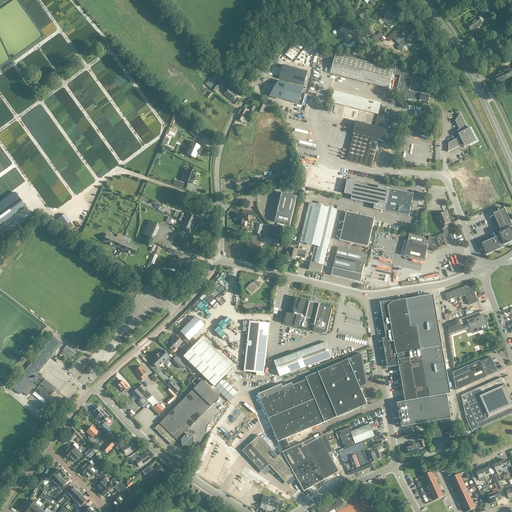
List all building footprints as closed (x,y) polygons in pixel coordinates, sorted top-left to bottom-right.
[(489,11),(484,4),(479,8),(484,15),(489,11)] [(389,7),(387,9),(385,6),(373,17),(376,19),(379,16),(388,26),(394,20),(391,17),(395,13),(389,7)] [(471,31),(477,27),(477,28),(481,26),(480,25),(483,23),(485,21),(481,16),(479,17),(478,17),(474,20),(473,18),(469,21),(470,23),(467,25),(471,31)] [(352,37),(348,32),(348,31),(343,24),(337,29),(347,41),(346,42),(348,45),(349,45),(354,41),(354,40),(352,37)] [(365,27),(371,36),(375,34),(369,25),(365,27)] [(400,50),(402,48),(403,48),(409,42),(406,39),(409,35),(404,29),(402,31),(399,28),(388,39),(390,41),(393,38),(397,42),(395,45),(400,50)] [(373,38),(377,42),(384,35),(381,32),(377,36),(376,35),(373,38)] [(300,51),(293,45),(285,55),(293,60),(300,51)] [(305,48),(293,63),(294,63),(301,65),(311,68),(316,52),(305,49),(305,48)] [(351,58),(351,55),(344,53),(343,56),(336,54),(331,74),(389,89),(395,69),(351,58)] [(279,79),(304,86),(308,72),(283,65),(279,79)] [(421,93),(410,91),(409,91),(412,79),(408,78),(407,69),(396,66),(394,74),(402,76),(401,80),(400,79),(397,89),(400,90),(399,93),(403,94),(402,99),(409,101),(409,100),(420,102),(419,102),(420,102),(420,101),(428,102),(428,103),(430,96),(428,95),(429,95),(429,93),(427,93),(425,93),(423,93),(423,94),(421,94),(421,93)] [(511,77),(510,73),(511,72),(511,71),(510,67),(503,70),(504,73),(496,77),(498,83),(502,81),(503,84),(507,81),(506,79),(511,77)] [(421,79),(423,73),(414,71),(412,77),(421,79)] [(216,92),(223,83),(215,76),(208,86),(216,92)] [(277,81),(272,97),(299,104),(303,88),(277,81)] [(224,95),(234,102),(239,95),(230,88),(224,95)] [(334,91),(331,102),(378,114),(375,126),(356,122),(353,134),(354,134),(347,161),(372,167),(379,140),(384,142),(387,130),(380,128),(386,107),(380,106),(381,103),(334,91)] [(258,111),(262,113),(266,105),(262,103),(258,111)] [(249,110),(244,108),(237,120),(243,123),(249,110)] [(460,114),(455,121),(460,129),(457,131),(459,135),(457,137),(458,138),(449,143),(449,151),(448,152),(464,144),(465,146),(465,147),(476,142),(470,128),(468,129),(460,114)] [(194,127),(190,132),(196,137),(200,132),(194,127)] [(286,161),(281,131),(245,137),(239,153),(236,169),(286,161)] [(195,158),(197,153),(198,154),(200,151),(199,151),(200,147),(190,143),(187,150),(188,151),(186,156),(192,158),(192,157),(195,158)] [(485,162),(468,169),(476,187),(485,183),(480,173),(488,170),(488,169),(485,162)] [(193,181),(195,176),(194,176),(196,172),(188,170),(184,181),(192,184),(193,181)] [(248,186),(249,186),(247,178),(236,181),(237,187),(247,184),(248,186)] [(345,194),(353,195),(352,200),(375,205),(374,209),(409,216),(411,207),(413,207),(413,203),(412,203),(414,194),(379,186),(378,189),(355,184),(356,182),(348,180),(345,194)] [(0,225),(25,207),(15,193),(0,203),(0,225)] [(282,193),(278,213),(275,222),(290,226),(297,196),(282,193)] [(310,203),(300,242),(307,243),(307,244),(318,246),(318,247),(315,247),(309,270),(321,273),(337,210),(310,203)] [(501,235),(500,235),(482,244),(487,254),(487,255),(511,244),(510,244),(510,243),(511,241),(511,224),(505,208),(504,208),(504,209),(494,213),(493,213),(502,233),(501,235)] [(252,215),(253,211),(246,211),(244,211),(243,212),(243,214),(238,213),(238,220),(240,220),(239,226),(245,226),(245,221),(248,221),(249,215),(252,215)] [(347,212),(340,240),(368,247),(375,219),(347,212)] [(442,229),(443,229),(445,228),(449,226),(448,223),(450,222),(449,219),(448,219),(446,212),(437,215),(441,226),(440,226),(442,229)] [(180,229),(190,234),(197,217),(187,213),(185,217),(184,216),(184,214),(181,213),(178,220),(183,222),(180,229)] [(70,222),(64,214),(58,219),(64,227),(70,222)] [(155,239),(161,225),(150,220),(143,234),(155,239)] [(410,235),(406,251),(405,255),(424,260),(428,247),(429,247),(428,250),(434,251),(435,249),(436,249),(436,248),(438,248),(446,245),(443,236),(448,234),(445,228),(443,229),(444,233),(433,237),(429,236),(428,240),(410,235)] [(271,230),(270,238),(283,241),(285,233),(271,230)] [(119,248),(122,242),(119,240),(114,238),(115,237),(112,236),(111,236),(107,235),(104,242),(119,248)] [(179,248),(186,251),(189,243),(182,240),(179,248)] [(124,243),(122,242),(119,248),(134,255),(137,248),(133,246),(133,245),(130,244),(125,242),(124,243)] [(280,255),(282,247),(272,245),(271,252),(280,255)] [(338,247),(334,268),(332,276),(361,283),(363,275),(362,275),(365,265),(367,254),(338,247)] [(298,250),(291,248),(289,257),(296,258),(296,256),(305,258),(306,252),(298,250)] [(375,264),(388,267),(389,263),(390,263),(392,256),(381,254),(380,257),(377,256),(375,264)] [(443,261),(449,272),(463,264),(457,254),(443,261)] [(183,259),(175,256),(170,266),(178,270),(181,264),(180,264),(182,259),(183,259)] [(253,283),(246,289),(252,295),(261,286),(256,281),(253,283)] [(464,287),(446,294),(445,294),(447,301),(459,296),(459,298),(465,296),(469,304),(469,305),(470,305),(478,302),(472,284),(471,284),(464,286),(464,287)] [(205,306),(203,309),(207,312),(208,311),(212,306),(214,308),(217,311),(219,313),(223,308),(230,302),(225,310),(229,315),(235,310),(232,307),(230,305),(232,304),(229,301),(229,300),(227,298),(231,295),(233,292),(229,288),(227,287),(220,292),(218,290),(216,293),(214,294),(208,303),(205,306)] [(447,394),(451,394),(433,295),(394,302),(381,310),(386,338),(382,339),(388,368),(399,366),(405,402),(404,402),(397,403),(402,427),(451,419),(447,394)] [(310,329),(311,325),(314,325),(314,329),(314,330),(314,331),(315,331),(315,332),(324,334),(325,334),(326,334),(326,333),(327,332),(332,311),(332,310),(332,309),(331,309),(331,308),(330,308),(321,306),(320,306),(319,307),(319,309),(315,308),(310,306),(311,302),(310,301),(306,300),(301,298),(301,299),(298,298),(296,299),(293,311),(294,313),(294,314),(288,313),(286,314),(284,322),(286,324),(308,330),(310,329)] [(180,320),(189,312),(187,310),(178,318),(180,320)] [(483,315),(468,321),(473,334),(488,328),(483,315)] [(198,318),(182,331),(188,338),(204,325),(198,318)] [(448,332),(462,327),(459,321),(445,326),(448,332)] [(270,324),(249,322),(244,372),(243,372),(256,373),(256,376),(264,377),(264,374),(269,324),(270,325),(270,324)] [(451,335),(469,329),(468,326),(447,333),(452,368),(456,368),(451,335)] [(33,364),(15,386),(27,396),(32,389),(35,391),(34,392),(46,401),(56,389),(41,376),(42,375),(38,373),(62,344),(53,336),(31,363),(33,364)] [(182,341),(176,336),(167,345),(173,352),(182,342),(184,343),(182,345),(184,347),(186,345),(188,343),(184,339),(182,341)] [(206,379),(214,387),(228,373),(197,342),(183,356),(206,379)] [(280,376),(332,357),(326,342),(274,361),(280,376)] [(67,346),(61,354),(73,362),(74,360),(72,359),(77,352),(67,346)] [(156,355),(163,363),(169,357),(162,350),(159,353),(156,355)] [(365,378),(363,362),(361,354),(348,359),(348,360),(305,377),(306,380),(260,399),(268,418),(268,419),(278,442),(283,440),(287,450),(291,448),(287,438),(325,422),(323,418),(335,413),(337,417),(367,405),(360,388),(367,385),(365,378)] [(163,363),(156,355),(153,358),(154,358),(151,361),(157,368),(163,363)] [(456,391),(487,377),(487,376),(497,371),(494,364),(495,364),(492,357),(480,362),(480,361),(453,373),(456,391)] [(182,366),(175,358),(172,361),(179,369),(182,366)] [(142,377),(147,373),(144,370),(143,370),(141,367),(135,371),(138,375),(137,375),(141,381),(144,379),(142,377)] [(391,391),(402,389),(399,373),(396,373),(397,376),(393,376),(394,382),(390,383),(391,391)] [(472,432),(511,414),(511,402),(501,378),(461,396),(466,419),(472,432)] [(202,381),(155,428),(158,431),(157,432),(166,440),(167,439),(173,445),(181,437),(182,438),(181,440),(181,446),(182,445),(182,446),(188,447),(188,446),(188,447),(189,448),(190,448),(191,448),(192,447),(193,447),(194,446),(194,445),(195,444),(195,443),(194,442),(193,442),(193,441),(192,435),(192,436),(192,435),(186,434),(184,433),(219,398),(218,396),(220,393),(214,387),(206,379),(203,382),(202,381)] [(229,402),(237,393),(223,379),(215,388),(229,402)] [(126,384),(123,381),(117,386),(120,389),(120,390),(122,393),(124,391),(125,392),(129,389),(128,388),(129,387),(126,384)] [(167,385),(176,394),(180,390),(172,381),(167,385)] [(152,396),(147,390),(142,384),(137,389),(144,397),(144,396),(147,400),(152,396)] [(144,397),(137,389),(132,393),(139,401),(144,397)] [(169,389),(167,391),(172,396),(172,397),(167,402),(169,405),(177,397),(169,389)] [(165,409),(159,403),(154,408),(160,414),(165,409)] [(110,420),(111,419),(113,417),(106,410),(104,412),(99,407),(93,412),(96,415),(95,416),(99,420),(100,419),(102,422),(107,417),(110,420)] [(230,422),(227,425),(233,431),(244,419),(234,409),(225,418),(230,422)] [(103,424),(101,426),(101,427),(107,435),(111,433),(108,430),(108,429),(107,427),(105,424),(103,425),(103,424)] [(351,432),(350,428),(339,432),(345,448),(375,437),(370,425),(351,432)] [(86,433),(90,436),(88,438),(91,440),(98,432),(92,427),(86,433)] [(435,442),(443,438),(439,428),(431,431),(435,442)] [(460,438),(457,430),(446,435),(447,438),(446,438),(447,441),(448,441),(449,442),(460,438)] [(207,436),(203,443),(207,445),(211,438),(207,436)] [(287,450),(283,452),(278,456),(259,436),(243,451),(262,472),(267,467),(274,474),(276,472),(286,482),(295,474),(302,486),(300,487),(301,488),(302,487),(304,491),(306,493),(309,491),(308,489),(340,471),(320,437),(305,446),(304,443),(291,448),(287,450)] [(377,460),(381,459),(377,448),(383,446),(381,440),(373,444),(374,447),(371,448),(373,452),(368,454),(363,442),(352,446),(353,449),(340,454),(345,466),(346,466),(350,475),(373,466),(372,463),(372,462),(373,463),(375,462),(375,461),(377,460)] [(110,441),(106,445),(103,449),(108,452),(114,445),(110,441)] [(124,441),(117,445),(117,446),(119,449),(122,447),(121,446),(125,443),(124,441)] [(136,448),(132,441),(121,449),(125,455),(136,448)] [(409,454),(409,455),(418,452),(418,450),(419,450),(418,448),(422,447),(422,448),(425,447),(424,441),(415,444),(414,441),(409,443),(410,447),(407,448),(406,449),(405,450),(406,454),(408,455),(409,454)] [(69,457),(77,450),(73,445),(64,454),(68,458),(69,457)] [(77,450),(69,457),(74,462),(81,454),(77,450)] [(209,450),(205,459),(219,464),(222,455),(209,450)] [(137,453),(129,459),(131,462),(134,460),(134,459),(139,456),(137,453)] [(231,465),(240,456),(236,453),(227,461),(231,465)] [(135,461),(134,461),(139,468),(150,460),(145,454),(140,457),(139,456),(134,459),(134,460),(135,461)] [(503,472),(506,470),(505,468),(508,466),(505,460),(499,462),(503,472)] [(85,474),(93,466),(89,462),(80,470),(84,475),(85,474)] [(503,472),(499,462),(494,465),(496,472),(500,470),(501,473),(503,472)] [(97,471),(93,466),(85,474),(89,478),(97,471)] [(145,469),(142,471),(145,476),(148,474),(152,480),(163,472),(159,466),(153,470),(152,468),(147,472),(145,469)] [(488,468),(482,470),(485,477),(491,474),(488,468)] [(58,474),(59,473),(55,469),(46,477),(50,482),(52,481),(51,481),(58,474)] [(484,480),(484,482),(487,481),(485,477),(482,470),(476,473),(478,476),(475,477),(477,481),(480,480),(480,482),(484,480)] [(426,481),(434,477),(432,472),(424,476),(426,481)] [(62,479),(58,474),(51,481),(52,481),(55,485),(62,479)] [(248,494),(255,482),(239,474),(233,485),(248,494)] [(453,483),(462,479),(459,474),(451,478),(453,483)] [(116,477),(111,480),(114,486),(119,483),(116,477)] [(434,477),(426,481),(428,486),(437,482),(434,477)] [(101,490),(109,483),(104,478),(97,486),(101,490)] [(62,479),(55,485),(53,487),(55,489),(58,487),(60,489),(66,483),(62,479)] [(462,479),(453,483),(456,488),(464,484),(462,479)] [(437,482),(428,486),(430,491),(439,487),(437,482)] [(101,490),(100,491),(104,496),(113,487),(109,483),(101,490)] [(117,491),(123,486),(120,483),(114,488),(117,491)] [(466,489),(464,484),(456,488),(458,493),(466,489)] [(254,486),(249,497),(255,500),(261,489),(254,486)] [(65,496),(69,500),(72,498),(78,492),(74,487),(71,490),(67,494),(65,496)] [(441,491),(439,487),(430,491),(433,495),(441,491)] [(65,491),(56,500),(58,502),(65,496),(67,494),(71,490),(69,488),(65,491)] [(469,494),(466,489),(458,493),(460,498),(469,494)] [(360,496),(360,491),(354,490),(354,493),(352,493),(352,499),(357,500),(357,496),(360,496)] [(444,497),(441,491),(433,495),(435,501),(444,497)] [(78,492),(72,498),(76,502),(82,496),(78,492)] [(495,495),(494,494),(493,493),(488,494),(489,497),(491,504),(497,502),(495,495)] [(501,493),(495,495),(497,502),(503,500),(501,493)] [(471,499),(469,494),(460,498),(462,503),(471,499)] [(117,507),(125,500),(120,495),(113,502),(117,507)] [(138,495),(134,498),(139,504),(143,501),(138,495)] [(82,496),(76,502),(74,504),(78,508),(76,510),(77,511),(79,511),(80,511),(87,505),(84,503),(87,500),(82,496)] [(275,499),(264,496),(260,509),(263,510),(263,511),(266,511),(267,511),(269,511),(270,511),(272,511),(275,506),(282,509),(283,505),(284,506),(285,504),(284,503),(278,500),(278,499),(275,497),(275,499)] [(327,511),(329,509),(331,511),(343,503),(339,497),(328,504),(328,503),(318,509),(319,511),(327,511)] [(471,499),(462,503),(465,507),(473,503),(471,499)] [(25,511),(29,511),(35,504),(36,503),(37,502),(34,500),(33,502),(30,500),(23,511),(25,511)] [(117,507),(116,508),(119,511),(120,511),(129,504),(125,500),(117,507)] [(35,504),(29,511),(37,511),(41,507),(36,503),(35,504)] [(473,503),(465,507),(466,511),(468,511),(476,508),(473,503)]
